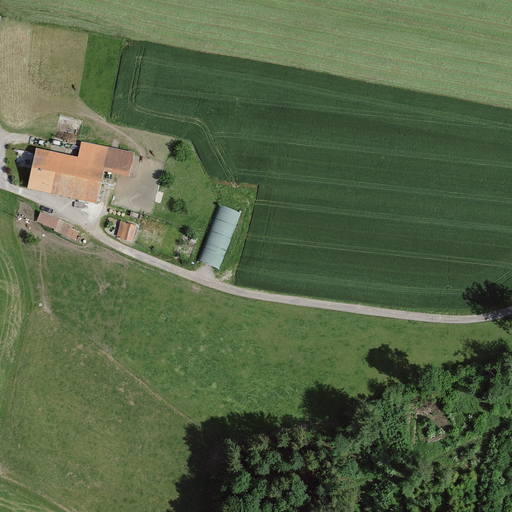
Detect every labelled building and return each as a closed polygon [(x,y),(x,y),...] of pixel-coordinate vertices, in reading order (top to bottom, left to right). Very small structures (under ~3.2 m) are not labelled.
[(26,190),(96,205),(102,174),(128,180),(134,154),(80,143),(77,159),(34,150),(26,190)] [(19,154),(9,157),(11,167),(22,164),(19,154)] [(200,258),(219,265),(240,208),(221,201),(200,258)] [(140,211),(123,206),(117,223),(121,224),(116,239),(130,243),(140,211)] [(71,227),(40,214),(36,224),(53,231),(52,234),(74,242),(77,233),(69,230),(71,227)]
